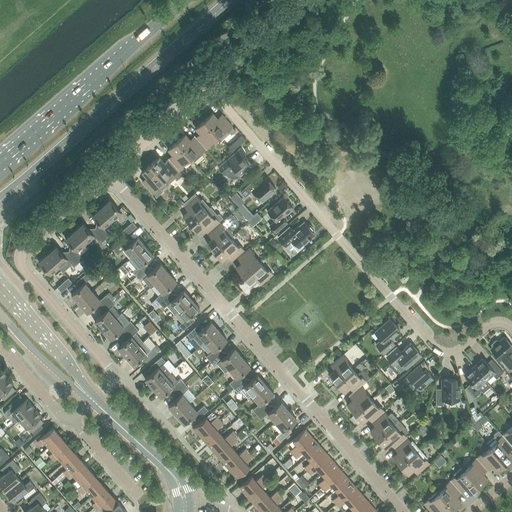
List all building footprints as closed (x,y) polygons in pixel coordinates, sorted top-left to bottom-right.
[(60,0),(0,53),(0,63),(5,69),(83,0),(60,0)] [(212,113),(204,120),(218,136),(221,140),(230,133),(231,134),(235,130),(232,127),(232,126),(223,116),(219,120),(212,113)] [(197,139),(205,148),(206,149),(211,145),(209,144),(218,136),(204,120),(195,128),(202,135),(197,139)] [(185,134),(176,141),(191,157),(194,161),(203,154),(201,152),(205,148),(197,139),(196,137),(191,141),(185,134)] [(242,135),(235,141),(239,145),(246,139),(242,135)] [(174,156),(170,160),(179,170),(183,166),(182,165),(191,157),(176,141),(168,149),(174,156)] [(242,157),(246,154),(240,148),(218,167),(224,175),(226,173),(227,175),(229,176),(230,177),(232,178),(234,178),(236,178),(238,177),(240,176),(250,166),(242,157)] [(159,156),(150,164),(164,180),(168,184),(175,178),(176,180),(182,174),(179,170),(170,160),(165,164),(159,156)] [(150,164),(142,171),(148,179),(144,183),(153,193),(156,197),(163,191),(161,189),(168,184),(164,180),(150,164)] [(252,191),(261,201),(276,188),(266,177),(256,187),(251,182),(240,191),(245,197),(252,191)] [(236,192),(230,197),(233,201),(239,196),(236,192)] [(183,215),(190,224),(209,207),(202,199),(201,200),(197,195),(186,204),(190,209),(183,215)] [(293,208),(283,197),(267,211),(275,220),(269,225),(276,233),(287,223),(282,217),(293,208)] [(109,200),(101,207),(113,221),(121,213),(109,200)] [(100,224),(96,228),(105,239),(110,235),(104,228),(113,221),(101,207),(92,215),(100,224)] [(209,207),(190,224),(198,233),(205,226),(209,231),(223,219),(218,213),(216,215),(210,207),(209,207)] [(126,217),(131,222),(134,219),(130,214),(126,217)] [(214,237),(207,243),(215,252),(231,238),(232,237),(233,234),(232,232),(230,229),(227,228),(227,226),(229,225),(225,220),(221,223),(211,233),(214,237)] [(132,222),(122,231),(125,236),(136,226),(132,222)] [(304,222),(294,232),(290,227),(278,237),(286,246),(291,241),(299,250),(304,246),(302,244),(315,234),(313,232),(313,228),(310,225),(307,225),(304,222)] [(83,223),(74,230),(86,244),(95,237),(100,243),(105,239),(96,228),(91,232),(83,223)] [(73,248),(69,252),(78,262),(83,258),(77,252),(86,244),(74,230),(65,238),(73,248)] [(124,249),(131,257),(145,245),(137,236),(128,245),(124,240),(113,250),(117,254),(124,249)] [(273,237),(269,241),(273,246),(278,242),(273,237)] [(231,238),(215,252),(222,261),(229,254),(233,259),(244,250),(240,245),(238,246),(231,238)] [(132,272),(136,276),(147,267),(143,262),(153,254),(145,245),(131,257),(139,266),(132,272)] [(56,246),(47,254),(59,267),(68,260),(74,267),(78,262),(69,252),(64,255),(56,246)] [(236,268),(244,276),(260,262),(252,254),(254,252),(250,248),(239,257),(243,261),(236,268)] [(59,267),(47,254),(38,261),(50,275),(59,267)] [(100,262),(96,266),(99,270),(104,267),(103,265),(100,262)] [(260,262),(244,276),(251,285),(258,278),(262,283),(273,274),(269,269),(267,270),(260,262)] [(147,275),(155,284),(168,272),(161,263),(151,271),(147,267),(136,276),(140,281),(147,275)] [(71,294),(79,303),(93,291),(85,282),(92,277),(88,272),(77,281),(81,286),(71,294)] [(155,298),(160,303),(171,293),(167,289),(176,281),(168,272),(155,284),(162,293),(155,298)] [(68,278),(64,281),(57,287),(61,292),(72,282),(68,278)] [(171,293),(160,303),(164,308),(166,305),(174,314),(178,311),(192,299),(184,290),(174,298),(171,293)] [(96,304),(100,308),(111,299),(107,294),(100,300),(93,291),(79,303),(87,312),(96,304)] [(95,321),(102,330),(116,318),(108,309),(115,303),(112,301),(111,299),(100,308),(104,313),(95,321)] [(178,311),(174,314),(182,323),(179,325),(183,330),(194,320),(190,316),(199,307),(192,299),(178,311)] [(119,330),(123,335),(134,325),(130,321),(123,327),(116,318),(102,330),(110,339),(119,330)] [(381,340),(376,344),(384,353),(394,344),(390,339),(400,331),(390,319),(375,332),(381,340)] [(150,334),(157,328),(150,320),(143,326),(150,334)] [(198,325),(187,334),(191,339),(194,337),(201,345),(205,342),(219,330),(211,321),(202,329),(198,325)] [(127,339),(118,348),(125,356),(139,345),(143,341),(135,333),(138,330),(134,325),(123,335),(127,339)] [(206,356),(210,361),(221,351),(217,347),(227,339),(219,330),(205,342),(213,350),(206,356)] [(492,347),(491,349),(500,360),(501,359),(509,368),(511,365),(511,351),(511,349),(511,345),(504,337),(499,341),(498,340),(496,340),(491,344),(491,346),(492,347)] [(179,349),(184,345),(179,340),(174,345),(175,346),(178,350),(179,349)] [(139,345),(125,356),(133,365),(142,357),(146,361),(157,352),(153,347),(150,350),(143,341),(139,345)] [(386,356),(394,365),(399,360),(406,368),(421,355),(411,343),(401,351),(397,347),(386,356)] [(221,360),(228,368),(242,357),(234,348),(225,356),(221,351),(210,361),(214,366),(221,360)] [(329,375),(337,383),(353,369),(346,361),(347,359),(343,354),(332,364),(336,368),(329,375)] [(154,370),(145,379),(153,388),(166,376),(170,373),(170,372),(175,368),(168,359),(165,361),(161,356),(150,366),(154,370)] [(229,383),(233,388),(244,378),(240,374),(250,365),(242,357),(228,368),(236,377),(229,383)] [(478,365),(475,368),(486,380),(493,374),(496,378),(503,372),(492,359),(487,363),(484,359),(483,360),(482,359),(478,362),(478,365)] [(414,383),(419,389),(433,377),(425,368),(429,366),(424,360),(402,380),(406,385),(409,382),(414,383)] [(467,387),(463,389),(468,403),(475,397),(482,390),(483,392),(491,385),(486,380),(475,368),(471,370),(469,370),(465,374),(466,375),(465,376),(471,383),(467,387)] [(353,369),(337,383),(344,392),(351,385),(355,390),(361,385),(366,381),(370,377),(363,369),(357,374),(353,369)] [(166,376),(153,388),(160,397),(170,388),(174,393),(185,383),(180,379),(178,381),(170,373),(166,376)] [(203,377),(202,378),(208,385),(212,381),(206,374),(203,377)] [(244,378),(233,388),(234,389),(237,391),(237,392),(240,390),(248,398),(252,395),(265,383),(258,374),(248,383),(244,378)] [(6,375),(0,379),(0,395),(4,400),(15,389),(12,385),(13,383),(6,375)] [(442,389),(436,389),(436,405),(443,405),(443,400),(459,400),(459,386),(455,386),(455,379),(442,379),(442,389)] [(399,391),(404,387),(399,382),(394,386),(399,391)] [(168,405),(176,414),(189,402),(182,394),(189,388),(185,383),(174,393),(178,397),(168,405)] [(252,410),(257,414),(267,405),(264,400),(273,392),(265,383),(252,395),(259,404),(252,410)] [(347,405),(355,413),(371,399),(364,391),(365,389),(361,385),(355,390),(351,394),(355,398),(347,405)] [(5,412),(5,414),(6,416),(7,417),(9,418),(11,418),(16,422),(18,420),(34,407),(26,398),(24,400),(20,395),(9,405),(10,407),(6,410),(5,412)] [(231,398),(226,402),(233,410),(238,406),(231,398)] [(370,415),(374,420),(384,411),(380,406),(378,407),(371,399),(355,413),(362,422),(370,415)] [(267,413),(275,422),(289,410),(281,401),(271,409),(267,405),(257,414),(261,419),(267,413)] [(189,402),(176,414),(183,423),(193,415),(197,419),(208,410),(204,405),(197,411),(189,402)] [(418,405),(413,409),(420,417),(425,413),(418,405)] [(34,407),(18,420),(26,429),(28,427),(32,432),(43,421),(39,417),(41,415),(34,407)] [(276,436),(273,439),(277,444),(280,441),(291,431),(287,427),(296,419),(289,410),(275,422),(282,430),(276,436)] [(377,424),(370,431),(378,439),(394,425),(398,421),(399,421),(391,412),(388,415),(384,411),(374,420),(377,424)] [(477,414),(472,417),(474,423),(483,415),(479,411),(477,414)] [(431,415),(424,421),(430,428),(437,422),(431,415)] [(193,428),(201,437),(220,420),(217,416),(210,422),(206,417),(193,428)] [(201,437),(208,445),(220,434),(217,429),(223,423),(220,420),(201,437)] [(392,442),(396,446),(407,437),(404,434),(407,431),(398,421),(394,425),(378,439),(385,448),(392,442)] [(43,442),(48,447),(60,436),(53,427),(37,441),(40,445),(43,442)] [(507,431),(502,434),(511,445),(511,444),(511,428),(508,432),(507,431)] [(290,451),(293,454),(313,437),(305,429),(292,440),(297,445),(290,451)] [(495,437),(487,443),(491,447),(505,464),(506,465),(511,460),(510,459),(511,457),(511,454),(507,449),(511,445),(502,434),(498,430),(493,435),(495,437)] [(208,445),(215,453),(234,436),(231,432),(224,438),(220,434),(208,445)] [(49,455),(52,458),(68,444),(60,436),(48,447),(52,452),(49,455)] [(215,453),(222,461),(235,450),(231,446),(238,440),(234,436),(215,453)] [(303,452),(307,457),(320,445),(313,437),(293,454),(296,458),(303,452)] [(393,457),(400,465),(419,449),(412,440),(411,441),(407,437),(396,446),(400,450),(393,457)] [(57,458),(62,463),(64,462),(75,452),(68,444),(52,458),(54,461),(57,458)] [(29,445),(24,449),(28,454),(33,450),(29,445)] [(304,467),(307,471),(327,454),(320,445),(307,457),(311,461),(304,467)] [(0,462),(1,463),(9,455),(1,447),(0,447),(0,462)] [(481,453),(476,457),(485,468),(490,464),(496,471),(505,464),(491,447),(482,455),(481,453)] [(222,461),(229,469),(249,452),(245,449),(239,455),(235,450),(222,461)] [(419,449),(400,465),(408,474),(415,468),(419,472),(430,463),(426,458),(427,457),(419,449)] [(63,471),(66,474),(82,460),(75,452),(64,462),(62,463),(67,468),(63,471)] [(249,452),(229,469),(237,478),(249,467),(245,462),(252,456),(249,452)] [(317,468),(321,473),(334,462),(327,454),(307,471),(310,474),(317,468)] [(440,455),(433,461),(439,467),(446,461),(440,455)] [(40,457),(35,461),(35,462),(36,463),(40,468),(45,464),(40,457)] [(473,463),(465,470),(479,486),(487,479),(481,472),(485,468),(476,457),(472,461),(473,463)] [(288,458),(283,463),(286,467),(292,462),(288,458)] [(0,477),(0,482),(5,490),(19,479),(14,472),(20,468),(13,459),(4,466),(8,471),(0,477)] [(72,474),(76,480),(89,469),(82,460),(66,474),(68,477),(72,474)] [(318,483),(322,487),(341,470),(334,462),(321,473),(325,477),(318,483)] [(454,476),(450,480),(459,490),(464,486),(470,494),(479,486),(465,470),(462,467),(453,475),(454,476)] [(78,488),(80,491),(96,477),(89,469),(76,480),(81,485),(78,488)] [(332,485),(336,489),(348,478),(341,470),(322,487),(325,491),(332,485)] [(239,486),(246,495),(267,477),(264,474),(257,480),(253,475),(239,486)] [(296,480),(300,484),(305,480),(301,476),(299,477),(296,480)] [(86,491),(91,496),(103,485),(96,477),(80,491),(83,494),(86,491)] [(246,495),(253,503),(267,491),(263,487),(270,481),(267,477),(246,495)] [(333,500),(336,503),(355,486),(348,478),(336,489),(339,494),(333,500)] [(19,479),(5,490),(13,500),(24,491),(28,496),(37,489),(30,480),(24,485),(19,479)] [(447,486),(438,493),(453,509),(461,502),(455,494),(459,490),(450,480),(445,484),(447,486)] [(92,504),(94,507),(110,493),(103,485),(91,496),(95,501),(92,504)] [(346,501),(350,506),(362,495),(355,486),(336,503),(339,507),(346,501)] [(253,503),(260,511),(281,494),(278,490),(271,496),(267,491),(253,503)] [(297,494),(305,502),(309,498),(304,492),(301,490),(297,494)] [(429,499),(424,503),(432,511),(434,511),(438,509),(440,511),(449,511),(453,509),(438,493),(437,491),(429,499)] [(25,511),(45,511),(46,511),(41,506),(47,501),(39,492),(30,500),(34,504),(25,511)] [(100,507),(104,511),(105,511),(117,501),(110,493),(94,507),(97,510),(100,507)] [(260,511),(276,511),(281,508),(277,504),(284,498),(281,494),(260,511)] [(351,511),(358,511),(369,503),(362,495),(350,506),(354,510),(351,511)] [(126,511),(127,511),(117,501),(105,511),(126,511)] [(369,503),(358,511),(376,511),(377,511),(369,503)]
